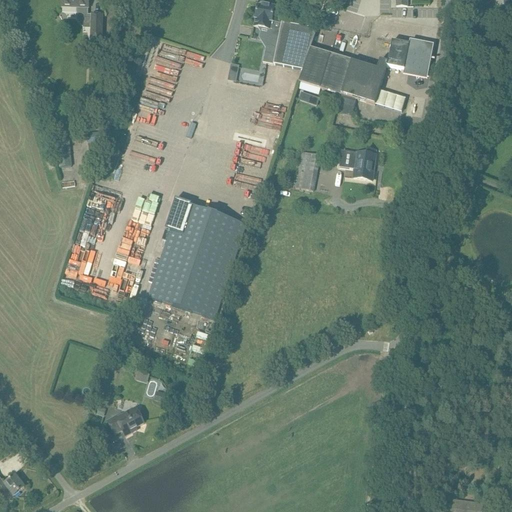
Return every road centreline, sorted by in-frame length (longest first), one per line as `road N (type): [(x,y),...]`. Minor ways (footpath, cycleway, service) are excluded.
road 1 (unclassified): [(74,498),(346,348),(403,349)]
road 2 (unclassified): [(403,349),(451,0)]
road 3 (unclassified): [(380,511),(403,349)]
road 4 (unknown): [(239,0),(207,118)]
